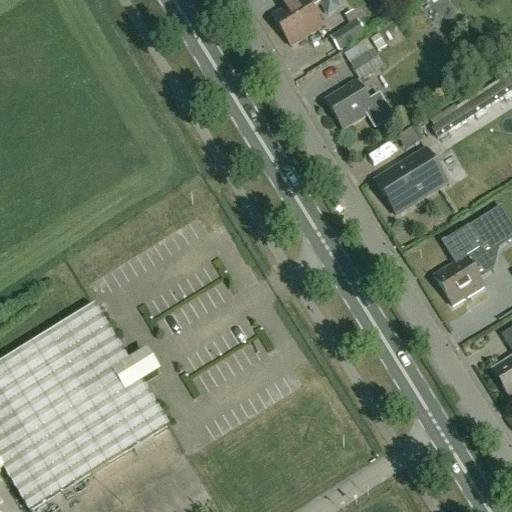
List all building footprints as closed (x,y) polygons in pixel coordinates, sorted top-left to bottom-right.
[(291,50),(322,31),(310,12),(325,2),(323,0),(301,0),(302,1),(272,20),(291,50)] [(452,0),(438,0),(427,8),(446,35),(467,19),(452,0)] [(339,54),(366,37),(353,13),(344,18),(349,27),(329,40),(339,54)] [(365,58),(359,48),(344,58),(351,68),(360,84),(383,68),(374,53),(365,58)] [(439,142),(511,96),(511,82),(432,131),(439,142)] [(368,105),(355,85),(324,104),(342,133),(366,119),(375,133),(393,121),(379,98),(368,105)] [(412,151),(424,142),(413,127),(401,136),(412,151)] [(395,218),(427,199),(449,186),(429,155),(377,188),(395,218)] [(455,267),(433,280),(452,309),(483,290),(478,283),(472,273),(477,270),(487,264),(486,264),(481,256),(477,248),(490,240),(493,245),(511,233),(511,228),(501,210),(442,246),(455,267)] [(511,300),(511,297),(487,306),(493,322),(511,314),(511,300)] [(130,365),(96,310),(0,369),(0,476),(5,474),(28,511),(37,511),(170,430),(142,385),(158,375),(146,355),(130,365)] [(511,329),(500,338),(511,357),(511,359),(491,373),(510,403),(511,401),(511,329)]
